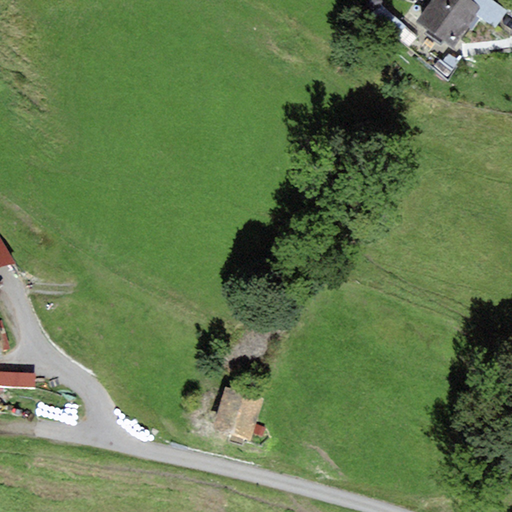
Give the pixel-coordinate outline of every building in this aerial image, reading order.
[(468,0),(431,0),(416,21),(451,47),(475,15),(480,8),(468,0)] [(468,0),(480,8),(475,15),(494,29),(507,10),(492,0),(468,0)] [(0,266),(15,262),(0,236),(0,266)] [(0,371),(1,385),(37,384),(37,370),(0,371)] [(225,385),(212,428),(249,439),(262,397),(225,385)]
